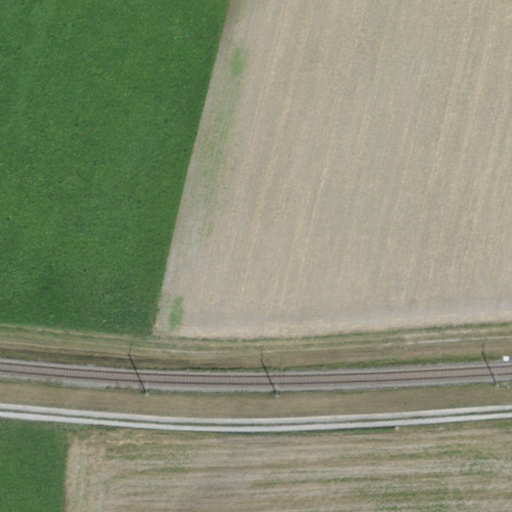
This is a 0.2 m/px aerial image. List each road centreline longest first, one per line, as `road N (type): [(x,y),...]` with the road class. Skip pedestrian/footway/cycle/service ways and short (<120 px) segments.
road 1 (track): [(0,332),(243,350),(511,338)]
road 2 (track): [(0,411),(295,425),(511,413)]
